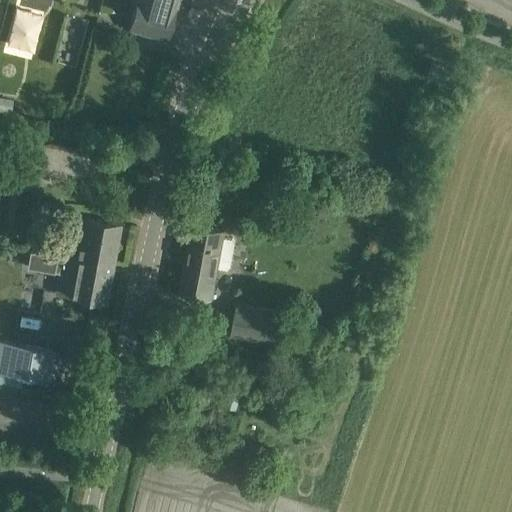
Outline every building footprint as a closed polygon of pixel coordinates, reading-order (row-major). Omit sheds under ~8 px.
[(136,0),(128,29),(167,40),(178,0),(136,0)] [(97,22),(93,36),(113,41),(116,27),(97,22)] [(458,72),(433,61),(427,76),(451,86),(458,72)] [(0,115),(11,117),(14,99),(0,96),(0,115)] [(0,178),(6,179),(9,158),(0,156),(0,178)] [(83,216),(75,256),(113,263),(120,223),(83,216)] [(225,230),(192,224),(179,293),(212,299),(218,267),(227,268),(229,267),(234,242),(232,240),(223,238),(225,230)] [(55,293),(86,299),(106,303),(113,263),(75,256),(63,254),(55,293)] [(230,335),(276,344),(282,312),(237,303),(230,335)] [(45,348),(0,339),(0,372),(40,380),(45,348)] [(277,409),(285,377),(261,370),(253,403),(277,409)]
